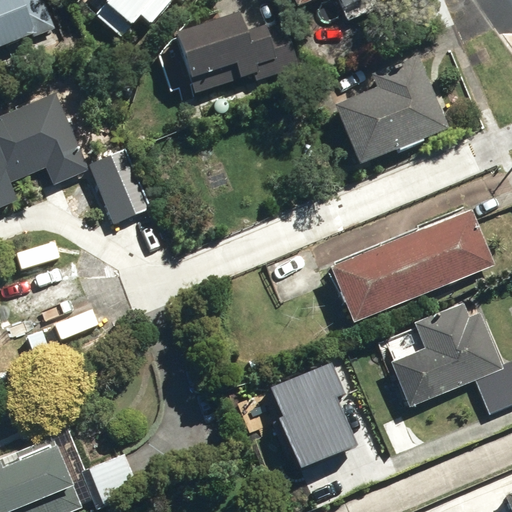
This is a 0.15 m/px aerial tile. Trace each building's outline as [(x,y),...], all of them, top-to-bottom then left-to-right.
[(0,0),(0,49),(53,27),(41,0),(0,0)] [(105,0),(90,17),(117,40),(134,20),(145,29),(171,1),(178,7),(183,0),(105,0)] [(287,0),(292,10),(312,0),(287,0)] [(252,75),(254,82),(296,68),(281,24),(260,31),(259,29),(240,35),(234,17),(168,39),(182,84),(188,82),(192,94),(252,75)] [(329,108),(354,168),(393,152),(394,155),(422,144),(421,141),(445,131),(416,58),(367,78),(372,90),(329,108)] [(84,173),(51,95),(0,117),(0,208),(13,203),(6,186),(43,170),(51,187),(84,173)] [(122,152),(84,167),(110,228),(148,212),(122,152)] [(276,185),(259,192),(264,203),(280,197),(276,185)] [(325,271),(349,327),(492,267),(469,212),(325,271)] [(472,381),(488,419),(511,409),(511,363),(511,360),(499,365),(478,315),(466,320),(459,305),(410,325),(421,351),(386,366),(405,409),(472,381)] [(46,326),(63,365),(109,345),(92,306),(46,326)] [(242,400),(249,422),(263,418),(256,395),(242,400)] [(378,462),(383,474),(423,457),(417,443),(387,456),(373,423),(353,431),(367,466),(378,462)] [(0,460),(0,511),(79,511),(137,490),(124,457),(84,472),(66,424),(43,432),(47,443),(0,460)] [(293,491),(299,503),(314,495),(308,484),(293,491)] [(511,511),(511,492),(502,496),(508,511),(511,511)]
